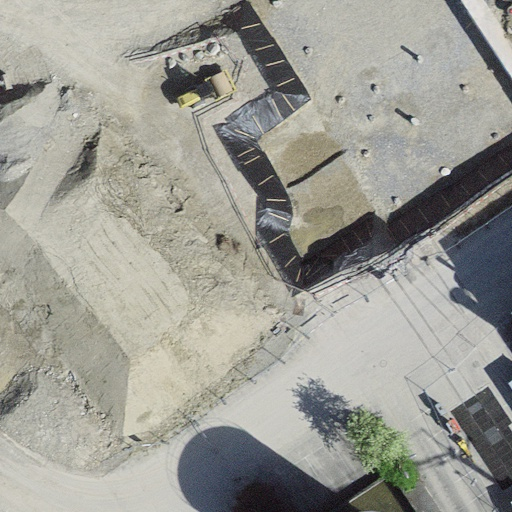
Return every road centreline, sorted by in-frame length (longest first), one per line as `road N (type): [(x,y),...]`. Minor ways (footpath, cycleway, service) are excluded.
road 1 (unknown): [(208,0),(511,428)]
road 2 (unclassified): [(511,245),(134,511)]
